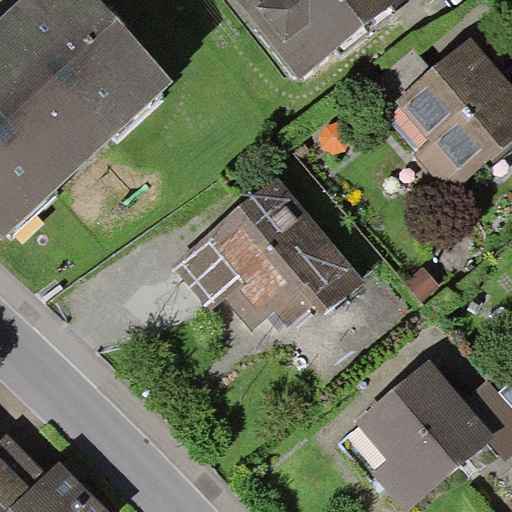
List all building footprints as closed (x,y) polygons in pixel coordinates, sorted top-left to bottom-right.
[(172,88),(89,0),(30,0),(0,28),(0,246),(0,247),(172,88)] [(396,0),(241,0),(302,75),(396,0)] [(511,94),(475,50),(381,128),(445,204),(511,148),(511,94)] [(363,287),(271,182),(170,270),(207,313),(221,301),(250,335),(274,314),(287,330),(303,316),(313,307),(325,321),(363,287)] [(461,399),(431,362),(357,423),(389,461),(374,473),(404,510),(486,442),(492,437),(461,399)] [(489,376),(461,399),(492,437),(486,442),(503,462),(511,454),(511,382),(501,391),(489,376)] [(4,436),(0,439),(0,511),(114,511),(115,511),(60,460),(46,476),(4,436)]
